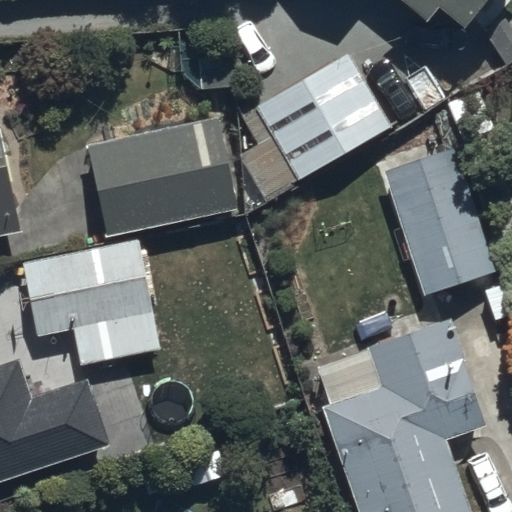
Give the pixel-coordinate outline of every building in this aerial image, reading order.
[(462,29),(485,0),(398,0),(426,22),(437,9),(462,29)] [(282,187),(392,117),(345,43),(240,109),(259,139),(238,151),(267,196),(282,187)] [(222,112),(87,139),(106,230),(240,203),(222,112)] [(0,228),(20,225),(0,123),(0,228)] [(454,142),(383,166),(426,291),(497,266),(454,142)] [(358,164),(282,187),(292,221),(368,197),(358,164)] [(143,234),(23,255),(37,333),(74,326),(80,359),(162,345),(143,234)] [(325,399),(362,511),(476,511),(449,432),(488,419),(451,310),(367,338),(381,380),(325,399)] [(0,474),(115,437),(94,372),(33,391),(21,353),(0,360),(0,474)]
